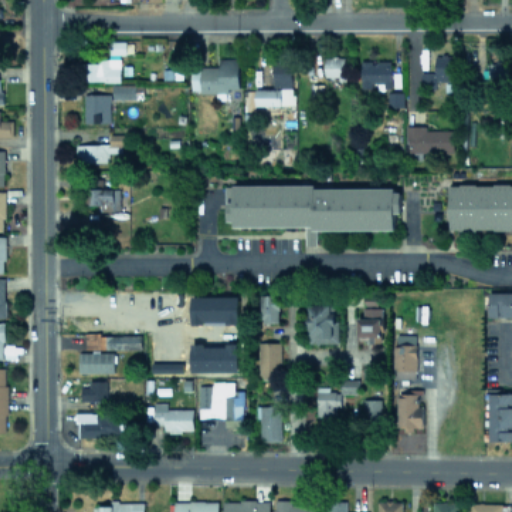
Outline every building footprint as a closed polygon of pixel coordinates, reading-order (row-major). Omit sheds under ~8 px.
[(454,80),(454,54),(435,55),(435,71),(420,72),(421,88),(436,87),(435,81),(454,80)] [(345,57),(324,56),(324,78),(344,78),(345,57)] [(238,58),(218,58),(218,66),(191,66),(191,92),(227,91),(227,88),(238,88),(238,58)] [(120,59),(88,59),(88,81),(120,80),(120,59)] [(360,60),(361,88),(372,87),(372,82),(383,82),(383,87),(391,87),(390,60),(360,60)] [(488,63),(489,87),(499,87),(499,89),(507,88),(507,63),(488,63)] [(135,98),(135,85),(112,85),(112,98),(135,98)] [(403,91),(387,91),(388,107),(403,106),(403,91)] [(109,93),(83,93),(84,122),(110,122),(109,93)] [(0,135),(13,136),(12,119),(0,119),(0,135)] [(425,129),(426,125),(406,125),(406,152),(454,152),(454,130),(425,129)] [(124,133),(109,133),(109,143),(76,144),(76,162),(107,162),(107,152),(124,152),(124,133)] [(511,186),(452,181),(447,226),(501,231),(511,228),(511,186)] [(305,226),(305,245),(316,245),(316,229),(394,229),(394,212),(400,212),(400,188),(314,188),(314,184),(227,184),(228,226),(305,226)] [(88,188),(88,204),(100,204),(100,210),(120,210),(119,188),(88,188)] [(511,291),(489,291),(488,316),(511,316),(511,291)] [(280,294),(261,294),(262,321),(281,320),(280,294)] [(338,342),(336,303),(306,304),(308,343),(338,342)] [(75,329),(123,330),(123,309),(75,309),(75,329)] [(397,344),(415,343),(414,333),(396,334),(397,344)] [(141,348),(140,334),(85,334),(85,349),(141,348)] [(281,342),(259,341),(258,378),(280,378),(281,342)] [(415,378),(416,345),(394,344),(393,377),(415,378)] [(114,371),(114,352),(78,352),(78,371),(114,371)] [(358,378),(340,379),(340,393),(359,393),(358,378)] [(106,380),(88,380),(89,386),(81,386),(81,400),(106,400),(106,380)] [(233,380),(211,381),(211,384),(198,385),(199,418),(243,417),(243,389),(234,390),(233,380)] [(330,386),(320,385),(318,417),(335,418),(335,406),(340,406),(341,391),(329,391),(330,386)] [(511,392),(504,392),(504,388),(489,387),(488,440),(511,440),(511,392)] [(423,405),(420,405),(420,390),(398,390),(398,427),(423,427),(423,405)] [(363,418),(381,418),(381,399),(363,398),(363,418)] [(153,423),(164,424),(164,430),(192,430),(193,408),(167,408),(167,402),(153,402),(153,423)] [(258,405),(259,441),(281,440),(280,404),(258,405)] [(78,435),(140,433),(140,417),(110,418),(109,410),(77,412),(78,435)] [(274,511),(319,511),(320,505),(292,505),(292,499),(275,499),(274,511)] [(268,511),(269,500),(222,500),(222,511),(268,511)] [(401,511),(402,501),(377,500),(376,511),(401,511)] [(143,511),(143,501),(110,501),(110,505),(92,506),(92,511),(143,511)] [(217,511),(218,501),(173,501),(173,511),(217,511)] [(325,511),(367,511),(368,511),(346,511),(346,501),(325,501),(325,511)] [(457,511),(458,502),(433,501),(432,511),(457,511)] [(509,511),(509,503),(469,502),(469,511),(509,511)]
